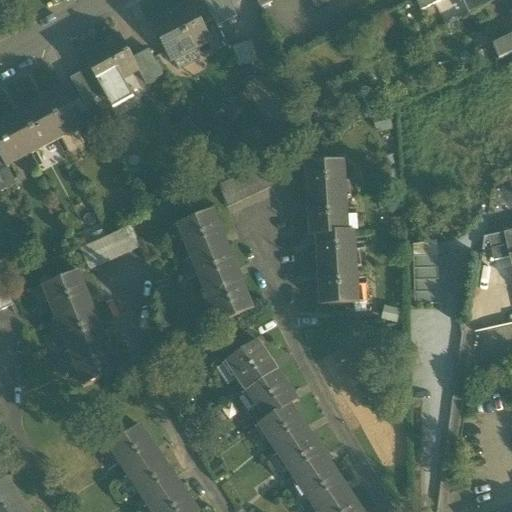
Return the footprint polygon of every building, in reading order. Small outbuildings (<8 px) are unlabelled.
[(198,13),(208,8),(203,0),(190,0),(194,5),(198,13)] [(203,0),(208,8),(218,28),(237,19),(227,0),(203,0)] [(256,0),(260,9),(271,4),(269,0),(256,0)] [(310,0),(315,10),(336,0),(310,0)] [(416,0),(412,2),(416,11),(417,13),(443,1),(443,0),(416,0)] [(478,13),(503,0),(460,0),(469,17),(478,13)] [(511,0),(504,0),(503,0),(478,13),(483,23),(511,8),(511,0)] [(154,26),(173,63),(175,62),(197,51),(213,42),(198,13),(194,5),(154,26)] [(90,69),(97,82),(118,71),(123,79),(138,71),(139,70),(133,59),(120,37),(83,57),(90,69)] [(511,39),(493,48),(499,61),(511,54),(511,39)] [(232,48),(238,69),(259,62),(252,42),(232,48)] [(138,71),(146,85),(162,76),(148,51),(133,59),(139,70),(138,71)] [(202,60),(197,51),(175,62),(179,71),(202,60)] [(381,83),(373,66),(363,71),(371,87),(381,83)] [(97,82),(90,69),(71,80),(82,101),(85,106),(105,95),(97,82)] [(97,82),(105,95),(113,110),(133,99),(123,79),(118,71),(97,82)] [(61,93),(38,106),(57,143),(81,130),(69,108),(61,93)] [(69,108),(81,130),(94,123),(85,106),(82,101),(69,108)] [(32,156),(57,143),(38,106),(13,120),(32,156)] [(376,136),(393,132),(388,113),(372,117),(376,136)] [(0,156),(7,170),(32,156),(13,120),(0,126),(0,156)] [(315,233),(321,306),(359,304),(353,231),(348,232),(342,165),(306,168),(311,233),(315,233)] [(269,166),(259,170),(268,190),(278,186),(269,166)] [(0,173),(0,184),(4,192),(16,186),(7,170),(0,173)] [(258,195),(268,190),(259,170),(249,175),(258,195)] [(249,199),(258,195),(249,175),(239,179),(249,199)] [(156,179),(141,187),(151,204),(165,197),(156,179)] [(239,204),(249,199),(239,179),(230,184),(239,204)] [(229,208),(239,204),(230,184),(220,188),(226,203),(229,208)] [(180,226),(193,257),(227,243),(224,235),(214,212),(180,226)] [(131,229),(121,234),(130,253),(140,248),(131,229)] [(120,258),(130,253),(121,234),(111,238),(120,258)] [(489,238),(494,262),(510,258),(504,235),(489,238)] [(111,262),(120,258),(111,238),(102,242),(111,262)] [(413,258),(437,257),(437,241),(413,245),(413,258)] [(101,266),(111,262),(102,242),(92,247),(101,266)] [(193,257),(207,291),(241,277),(227,243),(193,257)] [(89,272),(101,266),(92,247),(80,252),(87,267),(89,272)] [(413,258),(414,294),(438,293),(437,257),(413,258)] [(46,288),(59,321),(95,307),(82,274),(46,288)] [(255,310),(241,277),(207,291),(221,324),(255,310)] [(5,286),(0,288),(0,307),(2,311),(14,306),(5,286)] [(438,305),(438,293),(414,294),(414,305),(438,305)] [(108,340),(95,307),(59,321),(73,355),(108,340)] [(401,311),(385,307),(381,321),(397,326),(401,311)] [(228,342),(238,357),(259,343),(250,330),(228,342)] [(121,372),(108,340),(73,355),(85,387),(121,372)] [(239,380),(248,393),(278,373),(259,343),(238,357),(228,364),(239,380)] [(228,387),(239,380),(228,364),(217,371),(228,387)] [(248,393),(267,422),(290,406),(298,401),(278,373),(248,393)] [(260,427),(279,455),(310,435),(290,406),(267,422),(260,427)] [(111,448),(130,476),(162,454),(144,426),(111,448)] [(279,455),(299,485),(330,465),(310,435),(279,455)] [(182,483),(162,454),(130,476),(149,505),(182,483)] [(299,485),(317,511),(321,511),(349,494),(330,465),(299,485)] [(0,485),(0,511),(24,511),(27,511),(7,481),(0,485)] [(201,511),(182,483),(149,505),(153,511),(201,511)] [(361,511),(349,494),(321,511),(361,511)]
